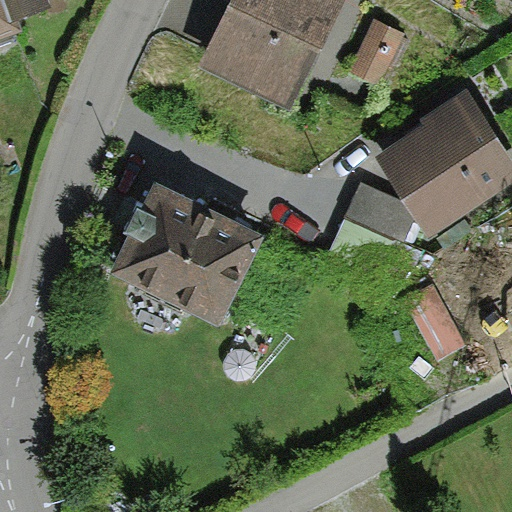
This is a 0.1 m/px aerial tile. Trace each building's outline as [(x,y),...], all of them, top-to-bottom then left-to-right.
[(0,0),(0,22),(17,16),(13,6),(11,0),(0,0)] [(292,100),(340,0),(225,0),(199,55),(292,100)] [(349,66),(379,81),(405,29),(376,14),(349,66)] [(423,114),(377,143),(413,199),(418,207),(429,224),(511,171),(511,147),(468,78),(419,108),(423,114)] [(110,255),(221,310),(266,219),(155,164),(110,255)] [(413,199),(362,176),(323,260),(372,283),(394,233),(404,236),(418,207),(413,199)]
